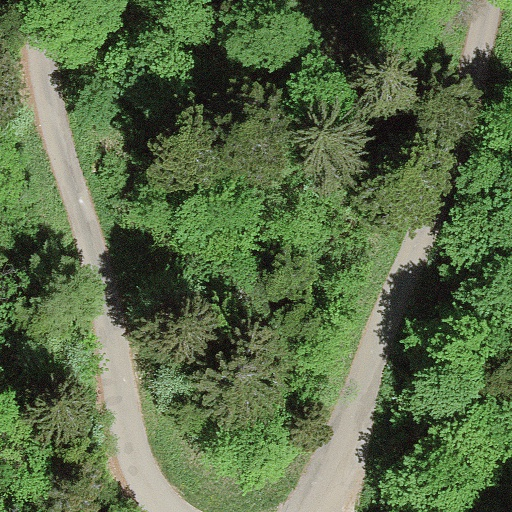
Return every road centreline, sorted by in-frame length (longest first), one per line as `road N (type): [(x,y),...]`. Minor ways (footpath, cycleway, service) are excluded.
road 1 (unclassified): [(491,0),(460,141),(341,446),(306,511)]
road 2 (unclassified): [(165,511),(148,490),(106,351),(51,105),(41,0)]
